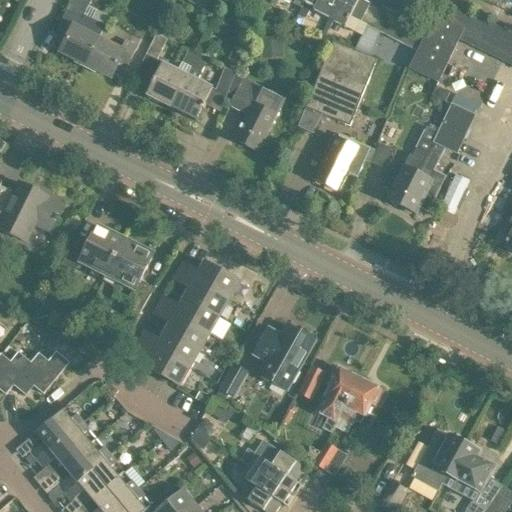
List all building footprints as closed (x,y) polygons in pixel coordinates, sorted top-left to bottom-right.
[(60,25),(57,31),(61,33),(57,40),(65,43),(63,47),(60,53),(85,66),(98,40),(104,28),(84,17),(92,0),(72,0),(70,6),(73,7),(70,13),(67,12),(60,25)] [(209,0),(187,0),(188,1),(204,10),(209,0)] [(313,12),(328,19),(337,0),(306,0),(305,4),(300,15),(306,18),(311,7),(315,9),(313,12)] [(357,21),(366,4),(359,0),(337,0),(328,19),(365,37),(369,28),(357,21)] [(418,48),(417,52),(409,69),(437,83),(458,39),(511,65),(511,33),(446,1),(437,16),(435,15),(427,30),(418,48)] [(357,21),(369,28),(380,6),(371,2),(369,5),(366,4),(357,21)] [(369,28),(381,34),(392,12),(380,6),(369,28)] [(381,34),(393,40),(404,18),(392,12),(381,34)] [(393,40),(404,45),(415,24),(404,18),(393,40)] [(404,45),(417,52),(418,48),(427,30),(415,24),(404,45)] [(145,56),(156,62),(167,40),(156,35),(145,56)] [(283,59),(281,37),(262,38),(264,60),(283,59)] [(98,40),(85,66),(111,79),(120,61),(128,65),(137,47),(125,42),(120,51),(98,40)] [(305,109),(349,127),(377,60),(332,42),(305,109)] [(182,64),(191,68),(198,55),(189,50),(182,64)] [(187,77),(171,109),(195,121),(212,89),(197,81),(208,60),(198,55),(191,68),(187,77)] [(147,97),(171,109),(187,77),(163,64),(147,97)] [(215,91),(226,96),(235,74),(224,69),(215,91)] [(257,152),(284,99),(243,78),(229,106),(247,115),(234,141),(257,152)] [(432,96),(445,102),(449,93),(436,87),(432,96)] [(451,105),(437,134),(401,207),(404,209),(405,212),(410,214),(412,213),(415,215),(420,205),(429,209),(445,177),(433,171),(444,148),(457,154),(475,116),(451,105)] [(401,207),(437,134),(426,128),(406,168),(403,167),(402,168),(394,164),(383,187),(391,191),(387,200),(390,202),(391,205),(396,207),(398,206),(401,207)] [(336,139),(314,180),(324,185),(322,189),(332,194),(333,191),(336,193),(346,174),(356,179),(365,162),(369,165),(374,153),(371,151),(360,145),(357,150),(336,139)] [(63,206),(47,198),(47,197),(19,183),(14,194),(6,190),(1,200),(0,199),(0,230),(25,243),(34,225),(50,233),(63,206)] [(80,263),(106,276),(124,240),(98,227),(99,227),(98,226),(87,248),(74,242),(61,268),(74,274),(80,263)] [(153,254),(124,240),(106,276),(136,291),(132,299),(135,301),(129,312),(138,316),(154,289),(140,282),(154,255),(153,254)] [(182,263),(178,271),(229,301),(239,283),(203,263),(198,272),(182,263)] [(188,289),(184,297),(219,318),(229,301),(178,271),(173,280),(188,289)] [(163,298),(158,306),(209,335),(219,318),(184,297),(178,307),(163,298)] [(169,323),(164,332),(200,353),(209,335),(158,306),(153,314),(169,323)] [(269,382),(285,391),(314,341),(298,332),(295,337),(285,332),(281,338),(267,330),(253,355),(267,363),(262,372),(272,377),(269,382)] [(143,332),(138,340),(190,370),(200,353),(164,332),(159,341),(143,332)] [(190,370),(138,340),(134,348),(149,357),(144,366),(180,387),(190,370)] [(0,390),(5,395),(14,386),(13,385),(31,364),(31,363),(38,355),(29,347),(28,346),(21,355),(19,353),(18,353),(10,362),(1,354),(0,355),(0,390)] [(31,364),(13,385),(14,386),(26,396),(34,387),(43,395),(70,363),(56,352),(48,362),(39,353),(38,355),(31,363),(31,364)] [(220,391),(233,398),(246,373),(234,366),(220,391)] [(324,374),(311,368),(298,394),(311,400),(324,374)] [(331,386),(317,413),(327,418),(321,430),(330,434),(339,417),(358,379),(335,368),(327,384),(331,386)] [(358,379),(339,417),(352,423),(353,421),(360,425),(370,406),(374,407),(382,391),(358,379)] [(112,398),(118,391),(108,382),(102,389),(112,398)] [(195,399),(205,405),(209,398),(199,392),(195,399)] [(31,454),(26,459),(32,465),(37,461),(82,424),(68,406),(35,434),(43,443),(31,454)] [(206,420),(199,430),(207,435),(213,425),(206,420)] [(82,424),(37,461),(43,469),(56,458),(63,467),(96,440),(82,424)] [(161,441),(168,436),(155,428),(154,431),(161,441)] [(197,431),(190,440),(203,450),(210,441),(197,431)] [(415,473),(414,474),(415,475),(440,488),(442,484),(464,443),(449,435),(448,438),(437,432),(415,473)] [(168,436),(161,441),(170,451),(180,443),(168,436)] [(50,494),(50,499),(54,503),(65,494),(110,456),(96,440),(63,467),(71,476),(50,494)] [(248,451),(241,462),(242,462),(249,467),(294,497),(301,486),(295,482),(304,468),(265,443),(256,457),(248,451)] [(478,493),(489,477),(484,471),(472,465),(479,452),(464,443),(442,484),(467,498),(472,487),(478,493)] [(328,445),(315,465),(325,471),(337,450),(328,445)] [(194,469),(202,463),(194,453),(186,459),(194,469)] [(110,456),(65,494),(71,502),(84,491),(91,500),(123,473),(110,456)] [(233,491),(233,492),(263,511),(274,511),(280,504),(287,508),(294,497),(249,467),(241,478),(248,482),(239,495),(233,491)] [(392,482),(380,504),(393,511),(395,511),(407,491),(407,490),(413,478),(415,475),(414,474),(415,473),(409,469),(406,474),(399,470),(392,482)] [(98,509),(95,511),(110,511),(137,489),(123,473),(91,500),(98,509)] [(473,501),(466,511),(467,511),(486,511),(503,487),(489,477),(478,493),(473,501)] [(511,492),(503,487),(486,511),(505,511),(511,502),(511,492)] [(137,489),(110,511),(144,511),(151,506),(137,489)] [(190,511),(196,507),(183,491),(157,511),(190,511)]
